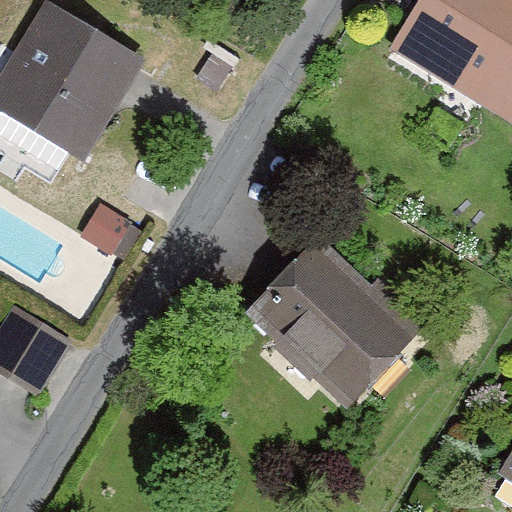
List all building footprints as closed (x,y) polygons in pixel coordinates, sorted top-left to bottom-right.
[(147,52),(59,0),(40,0),(0,69),(0,111),(83,160),(147,52)] [(511,0),(417,0),(390,45),(511,119),(511,0)] [(314,249),(242,321),(332,411),(404,339),(314,249)] [(0,366),(41,392),(76,338),(18,301),(0,329),(0,366)] [(511,454),(494,486),(511,496),(511,454)]
